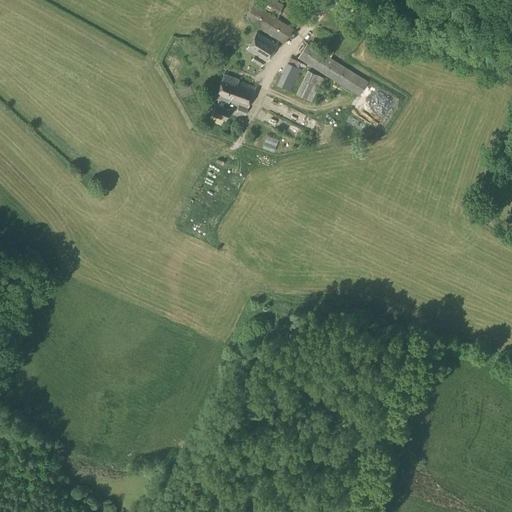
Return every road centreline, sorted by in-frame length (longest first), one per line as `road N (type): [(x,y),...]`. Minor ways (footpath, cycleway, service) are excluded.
road 1 (track): [(345,0),(511,57)]
road 2 (track): [(511,235),(485,221),(483,209),(511,135)]
